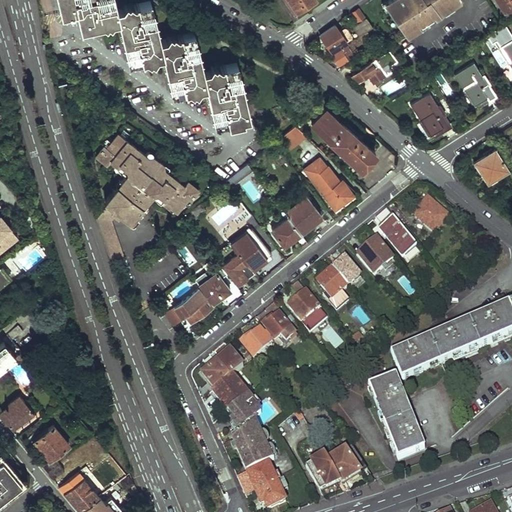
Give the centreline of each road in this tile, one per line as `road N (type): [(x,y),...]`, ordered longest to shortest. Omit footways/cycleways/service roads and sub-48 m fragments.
road 1 (secondary): [(193,511),(67,175),(17,0)]
road 2 (secondary): [(0,25),(47,186),(168,511)]
road 3 (residential): [(237,505),(181,379),(182,363),(424,164)]
road 4 (tertiary): [(424,164),(284,46)]
road 5 (secondary): [(511,460),(395,500)]
